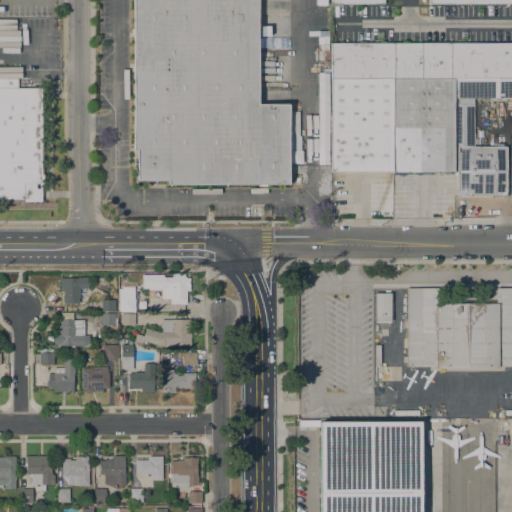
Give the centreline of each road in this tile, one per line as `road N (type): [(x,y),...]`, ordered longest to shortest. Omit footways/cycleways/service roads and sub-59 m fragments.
road 1 (residential): [(511,243),(203,243)]
road 2 (residential): [(79,244),(77,0)]
road 3 (residential): [(219,423),(0,422)]
road 4 (residential): [(219,511),(221,313)]
road 5 (secondary): [(258,376),(270,340),(272,274),(303,243)]
road 6 (secondary): [(258,511),(258,376)]
road 7 (residential): [(19,423),(20,301)]
